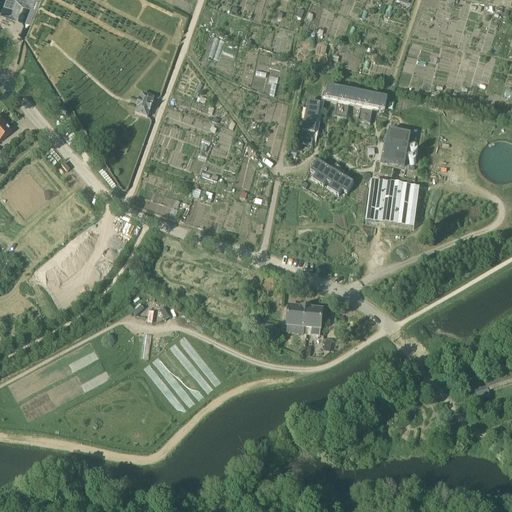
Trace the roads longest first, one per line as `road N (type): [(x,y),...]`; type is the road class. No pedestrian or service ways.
road 1 (residential): [(452,411),(391,330),(359,305),(132,216),(101,194),(0,78)]
road 2 (track): [(123,210),(200,0)]
